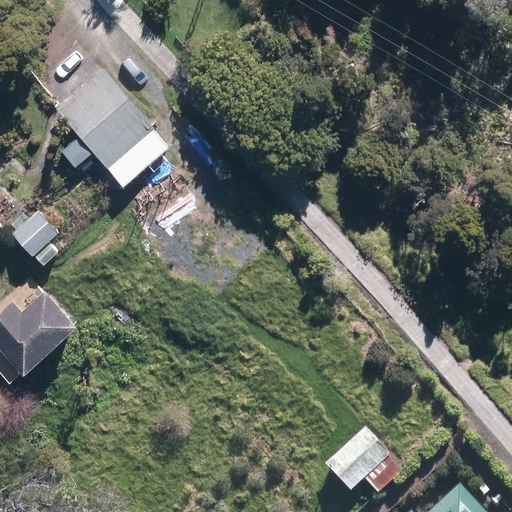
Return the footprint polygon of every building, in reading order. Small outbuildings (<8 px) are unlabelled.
[(92,152),(120,187),(168,147),(105,71),(57,111),(78,136),(58,153),(71,169),(92,152)] [(58,232),(38,210),(13,234),(42,266),(57,252),(48,242),(58,232)] [(20,313),(6,297),(0,302),(0,374),(6,382),(16,374),(20,378),(77,329),(45,292),(20,313)] [(363,482),(375,496),(402,473),(365,431),(323,468),(347,496),(363,482)] [(484,511),(460,486),(430,511),(411,511),(410,511),(484,511)]
